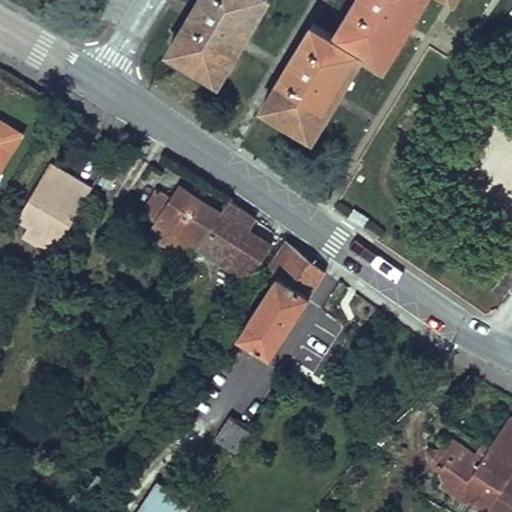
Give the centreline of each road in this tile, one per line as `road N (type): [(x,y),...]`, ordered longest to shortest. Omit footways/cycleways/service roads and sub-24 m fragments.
road 1 (tertiary): [(93,79),(219,153),(511,352)]
road 2 (track): [(347,245),(240,408)]
